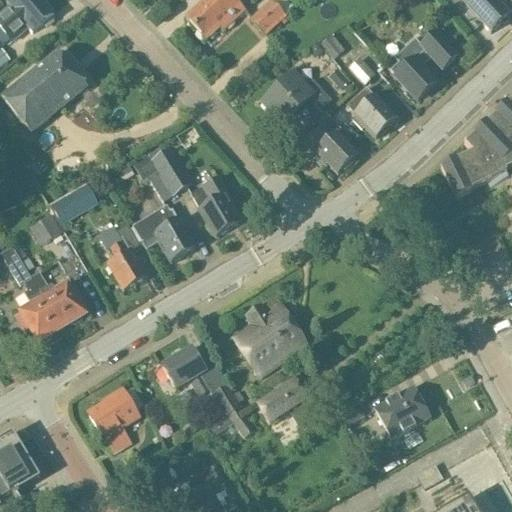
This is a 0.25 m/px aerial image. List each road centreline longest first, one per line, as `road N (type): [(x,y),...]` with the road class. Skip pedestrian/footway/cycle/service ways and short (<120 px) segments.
road 1 (residential): [(31,393),(308,221)]
road 2 (residential): [(308,221),(105,0)]
road 3 (residential): [(511,395),(460,303),(421,273),(308,221)]
road 4 (residential): [(308,221),(370,187),(511,53)]
road 5 (residential): [(103,511),(31,393)]
